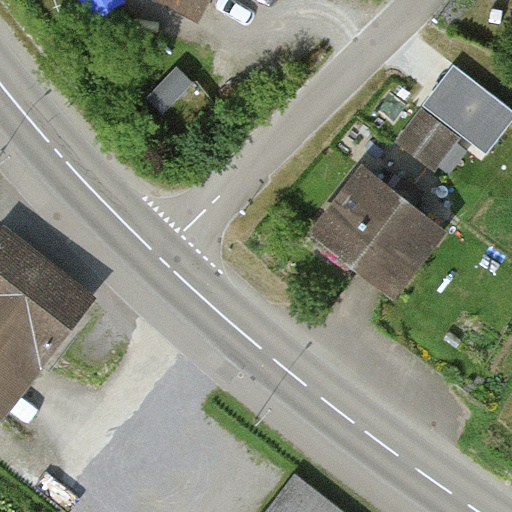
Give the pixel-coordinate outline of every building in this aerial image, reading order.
[(147,0),(205,28),(218,0),(147,0)] [(162,113),(191,137),(216,107),(187,83),(162,113)] [(401,139),(452,175),(475,140),(424,105),(401,139)] [(365,168),(311,243),(402,309),(456,234),(365,168)] [(0,424),(100,311),(16,238),(0,255),(0,424)] [(338,511),(302,483),(279,511),(338,511)]
